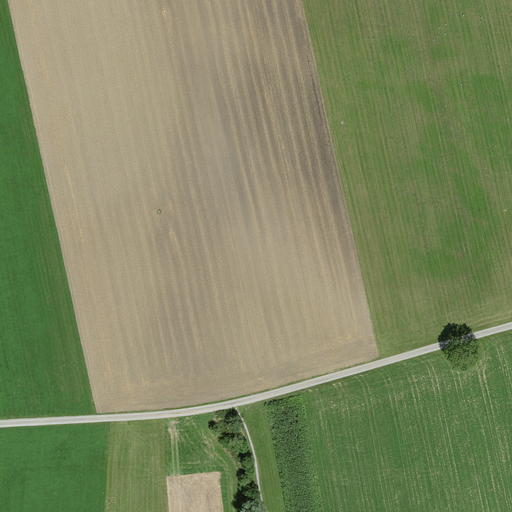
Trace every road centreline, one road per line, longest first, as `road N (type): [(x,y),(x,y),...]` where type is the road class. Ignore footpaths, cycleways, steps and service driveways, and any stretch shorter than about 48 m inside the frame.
road 1 (track): [(236,400),(511,325)]
road 2 (track): [(0,424),(170,413),(236,400)]
